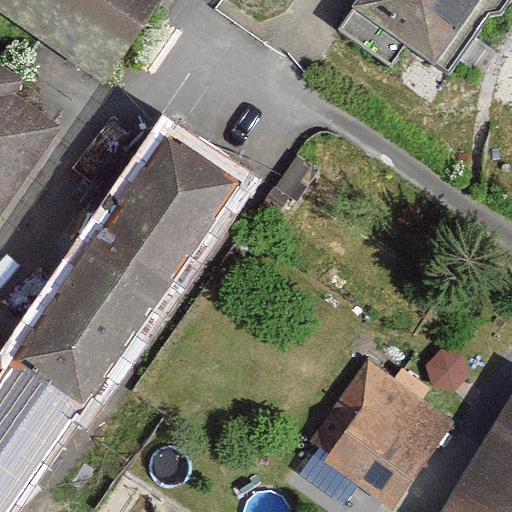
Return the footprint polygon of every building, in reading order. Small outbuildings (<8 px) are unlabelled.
[(157,0),(0,0),(0,13),(100,83),(157,0)] [(493,0),(346,0),(327,28),(429,96),(493,0)] [(0,64),(0,199),(63,107),(0,64)] [(0,511),(44,511),(265,193),(165,124),(0,362),(0,511)] [(460,401),(383,355),(316,465),(393,511),(460,401)] [(511,511),(511,381),(434,511),(511,511)]
